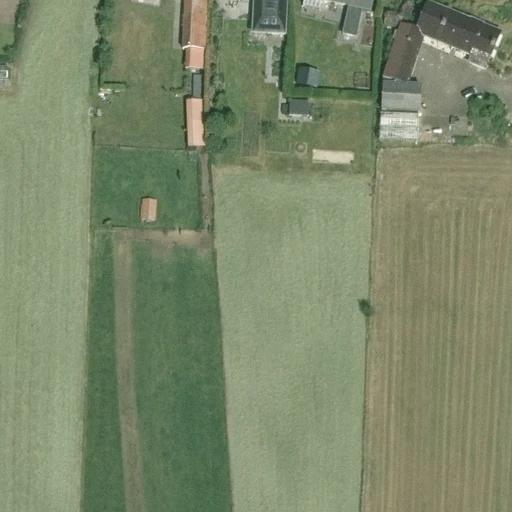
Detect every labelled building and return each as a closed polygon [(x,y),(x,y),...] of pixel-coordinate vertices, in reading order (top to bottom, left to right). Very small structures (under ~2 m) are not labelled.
[(254,0),(253,35),(285,36),(286,0),(254,0)] [(206,52),(207,4),(184,3),(182,51),(206,52)] [(319,3),(316,12),(335,19),(338,10),(319,3)] [(407,88),(408,86),(426,39),(473,56),(470,65),(487,71),(501,34),(428,6),(419,32),(404,26),(384,79),(402,86),(407,88)] [(348,9),(343,36),(356,39),(356,38),(362,12),(350,10),(348,9)] [(296,69),(293,85),(313,90),(317,74),(296,69)] [(407,88),(402,86),(381,86),(380,114),(420,116),(422,87),(408,86),(407,88)] [(289,103),(289,118),(309,119),(309,104),(289,103)] [(205,149),(204,124),(186,124),(187,149),(205,149)] [(135,217),(150,218),(151,197),(135,197),(135,217)]
